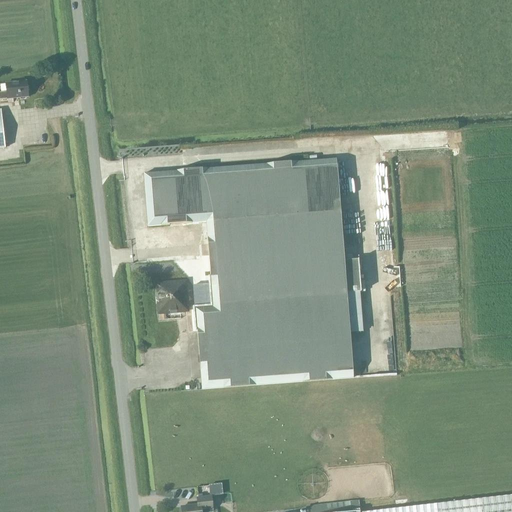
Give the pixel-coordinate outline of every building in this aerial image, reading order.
[(6,92),(0,92),(0,100),(7,99),(7,100),(28,97),(28,93),(29,92),(28,87),(27,85),(26,81),(5,84),(6,92)] [(370,157),(384,155),(382,143),(368,146),(370,157)] [(319,162),(144,175),(147,228),(206,223),(211,291),(212,307),(196,309),(201,390),(274,384),(353,378),(349,334),(346,294),(344,261),(340,212),(336,161),(319,162)] [(358,260),(344,261),(346,294),(360,293),(358,260)] [(437,290),(438,280),(429,279),(429,290),(437,290)] [(165,312),(187,311),(185,283),(156,285),(158,311),(165,311),(165,312)] [(212,307),(211,291),(193,292),(194,309),(196,309),(212,307)] [(213,477),(214,488),(227,487),(226,477),(213,477)] [(511,511),(511,495),(370,511),(359,511),(358,511),(511,511)] [(197,506),(180,508),(180,511),(212,511),(211,497),(208,498),(196,499),(197,506)] [(314,505),(353,505),(353,497),(314,497),(314,505)]
